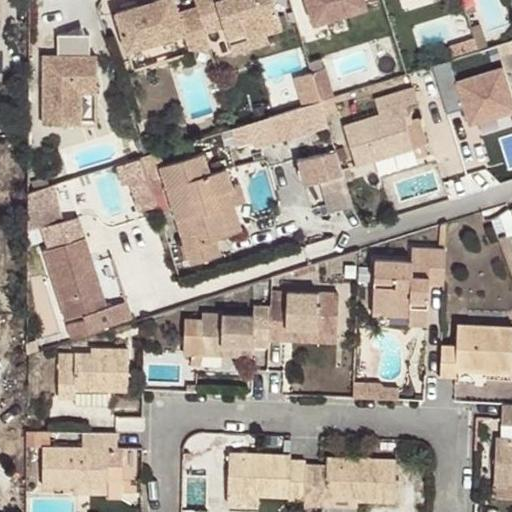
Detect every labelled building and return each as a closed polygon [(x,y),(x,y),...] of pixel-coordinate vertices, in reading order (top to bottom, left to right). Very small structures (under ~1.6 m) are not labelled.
[(195,6),(177,12),(173,0),(153,0),(141,3),(114,12),(126,51),(183,33),(189,53),(208,47),(204,32),(195,6)] [(193,0),(195,6),(204,32),(223,27),(226,36),(243,31),(246,39),(265,33),(281,28),(272,0),(193,0)] [(304,0),(313,24),(343,15),(366,8),(363,0),(304,0)] [(475,47),(476,50),(484,47),(477,26),(470,28),(473,38),(475,47)] [(268,42),(265,33),(246,39),(243,31),(226,36),(231,53),(268,42)] [(463,51),(475,47),(473,38),(460,41),(463,51)] [(463,51),(460,41),(448,45),(450,55),(463,51)] [(96,56),(43,56),(43,125),(79,125),(79,92),(95,93),(96,56)] [(456,76),(470,123),(511,110),(511,81),(506,61),(456,76)] [(315,87),(330,83),(324,67),(310,71),(315,87)] [(315,87),(319,98),(333,94),(330,83),(315,87)] [(404,124),(412,121),(408,107),(417,104),(412,88),(375,100),(379,114),(343,125),(355,164),(411,146),(404,124)] [(95,125),(95,93),(79,92),(79,125),(95,125)] [(331,95),(319,100),(324,114),(336,110),(331,95)] [(319,100),(248,122),(255,147),(327,123),(324,114),(319,100)] [(419,119),(412,121),(404,124),(411,146),(426,141),(419,119)] [(511,155),(511,124),(495,130),(505,158),(511,155)] [(342,171),(335,149),(313,154),(318,177),(342,171)] [(159,150),(141,156),(147,177),(154,195),(162,192),(154,167),(159,165),(164,163),(159,150)] [(210,173),(203,151),(164,163),(159,165),(191,264),(221,255),(215,238),(230,233),(217,193),(233,187),(232,184),(226,168),(210,173)] [(318,177),(313,154),(296,158),(302,181),(318,177)] [(141,156),(117,163),(124,184),(147,177),(141,156)] [(352,203),(342,171),(318,177),(327,210),(352,203)] [(147,177),(124,184),(132,210),(156,203),(154,195),(147,177)] [(238,183),(232,184),(233,187),(217,193),(230,233),(243,229),(235,205),(244,202),(238,183)] [(51,184),(28,191),(27,231),(62,220),(51,184)] [(491,218),(498,239),(509,234),(502,215),(491,218)] [(153,246),(144,217),(102,230),(111,258),(153,246)] [(44,250),(71,333),(112,321),(85,237),(44,250)] [(443,284),(445,250),(412,248),(412,262),(375,259),(373,306),(410,307),(409,316),(427,316),(429,283),(443,284)] [(287,291),(272,290),(271,298),(287,299),(287,291)] [(287,299),(271,298),(270,306),(269,338),(285,340),(285,327),(285,322),(317,323),(316,329),(316,333),(337,334),(339,292),(287,291),(287,299)] [(253,345),(269,346),(269,338),(270,306),(254,306),(254,315),(202,313),(202,319),(186,318),(184,353),(192,353),(202,354),(222,355),(223,344),(253,345)] [(410,307),(373,306),(373,314),(409,316),(410,307)] [(427,326),(427,316),(409,316),(409,325),(427,326)] [(441,345),(439,375),(455,376),(455,367),(511,369),(511,364),(511,326),(457,323),(456,345),(441,345)] [(337,342),(337,334),(316,333),(316,341),(337,342)] [(252,356),(253,345),(223,344),(222,355),(252,356)] [(58,396),(75,396),(76,388),(107,389),(128,389),(128,348),(93,348),(93,353),(75,352),(75,367),(59,367),(58,396)] [(202,354),(192,353),(191,364),(201,364),(202,354)] [(354,381),(353,398),(381,399),(382,387),(382,382),(354,381)] [(382,387),(381,399),(397,399),(398,387),(382,387)] [(76,388),(75,396),(75,404),(107,405),(107,389),(76,388)] [(511,403),(502,403),(502,422),(511,422),(511,403)] [(511,422),(502,422),(501,435),(511,435),(511,422)] [(73,486),(107,486),(107,480),(122,480),(122,448),(117,448),(117,433),(83,433),(82,447),(44,446),(44,485),(73,486)] [(511,435),(501,435),(496,435),(495,480),(511,480),(511,435)] [(305,465),(305,459),(290,459),(291,455),(228,452),(227,494),(259,494),(289,495),(290,499),(304,498),(305,465)] [(328,466),(305,465),(304,498),(358,500),(395,500),(394,458),(328,456),(328,466)] [(259,494),(227,494),(227,503),(260,504),(259,494)] [(304,498),(304,506),(323,507),(323,511),(357,511),(358,500),(304,498)]
